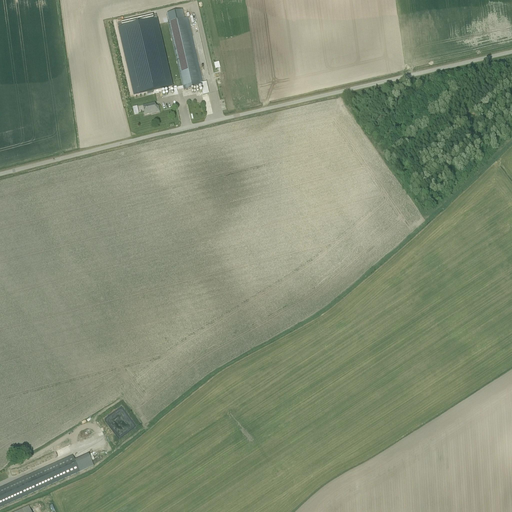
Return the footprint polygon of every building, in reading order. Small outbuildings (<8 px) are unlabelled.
[(155,16),(117,24),(133,96),(147,93),(147,95),(152,94),(152,92),(172,87),(155,16)] [(168,23),(183,91),(200,87),(185,19),(168,23)] [(208,94),(202,95),(207,115),(213,114),(208,94)] [(142,106),(144,115),(158,112),(157,107),(155,108),(154,104),(142,106)] [(72,455),(68,457),(0,487),(0,507),(80,472),(74,459),(72,455)]
